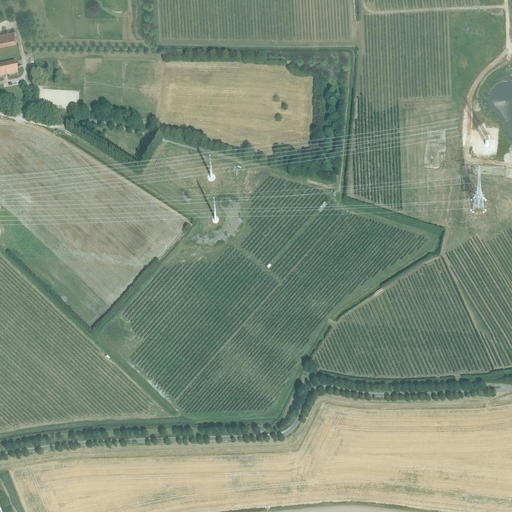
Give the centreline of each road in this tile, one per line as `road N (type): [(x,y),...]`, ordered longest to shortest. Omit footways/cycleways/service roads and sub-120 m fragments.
road 1 (unclassified): [(0,456),(95,442),(278,436),(322,387),(383,395),(511,388)]
road 2 (track): [(336,188),(103,122),(47,126),(0,115)]
